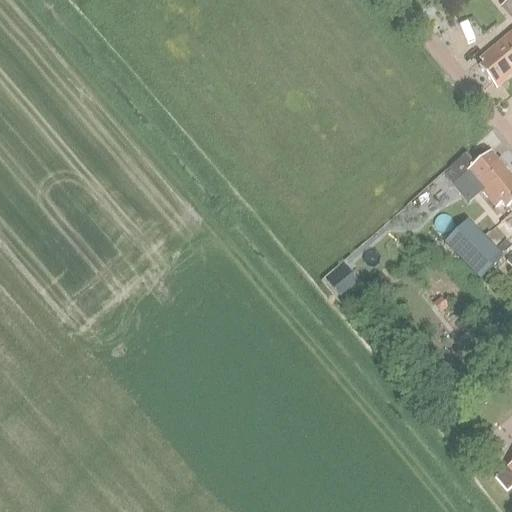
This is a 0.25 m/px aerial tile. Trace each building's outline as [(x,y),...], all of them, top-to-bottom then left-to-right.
[(511,0),(501,9),(511,23),(511,0)] [(501,86),(511,76),(511,34),(480,61),(484,66),(479,70),(492,86),(497,82),(501,86)] [(511,179),(507,173),(509,171),(500,161),(497,163),(490,153),(474,166),(465,156),(448,171),(456,181),(457,182),(465,175),(495,210),(501,206),(505,211),(511,204),(511,179)] [(404,210),(420,229),(443,210),(428,191),(404,210)] [(445,247),(479,284),(502,262),(468,226),(445,247)] [(344,268),(326,283),(340,300),(358,285),(344,268)] [(440,300),(432,307),(439,316),(447,309),(440,300)] [(511,464),(507,469),(494,479),(506,493),(511,488),(511,464)]
